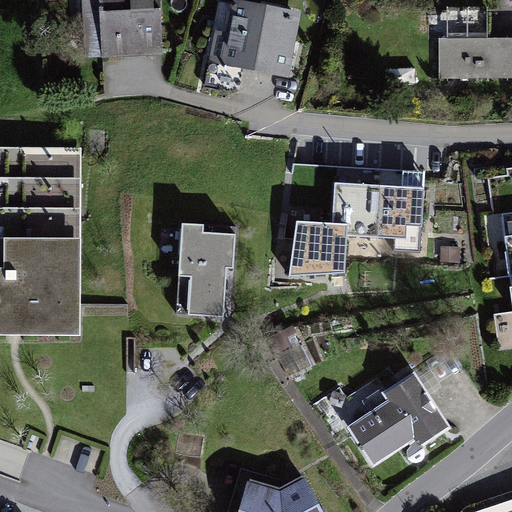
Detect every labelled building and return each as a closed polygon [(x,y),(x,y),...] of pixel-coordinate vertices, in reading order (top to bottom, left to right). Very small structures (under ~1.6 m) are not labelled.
[(159,0),(102,0),(105,58),(162,55),(159,0)] [(303,12),(248,0),(235,0),(223,61),(290,75),(303,12)] [(511,34),(441,34),(440,78),(511,77),(511,34)] [(83,145),(0,143),(0,326),(80,328),(83,145)] [(425,188),(334,182),(332,224),(299,221),(289,276),(345,273),(347,236),(396,239),(395,251),(421,253),(425,188)] [(232,220),(179,217),(175,311),(228,314),(232,220)] [(511,250),(494,253),(505,337),(511,335),(511,250)] [(371,464),(409,440),(414,448),(450,425),(415,370),(378,394),(381,398),(344,422),(371,464)] [(353,411),(386,387),(379,377),(345,402),(353,411)] [(230,511),(323,511),(301,473),(279,485),(240,475),(230,511)] [(511,511),(511,497),(467,511),(511,511)]
